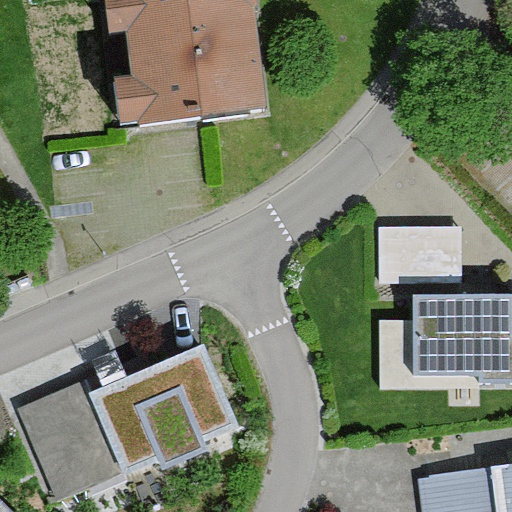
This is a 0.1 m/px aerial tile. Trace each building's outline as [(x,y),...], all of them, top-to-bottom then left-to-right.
[(104,0),(125,151),(267,133),(249,0),(104,0)] [(463,236),(380,237),(381,289),(464,288),(463,236)] [(511,308),(422,311),(423,329),(386,330),(388,398),(511,394),(511,308)] [(244,441),(208,357),(106,400),(100,386),(18,420),(56,510),(133,479),(136,487),(172,472),(175,479),(218,461),(214,454),(244,441)] [(511,511),(511,479),(424,489),(426,511),(511,511)] [(0,511),(10,511),(0,501),(0,511)]
